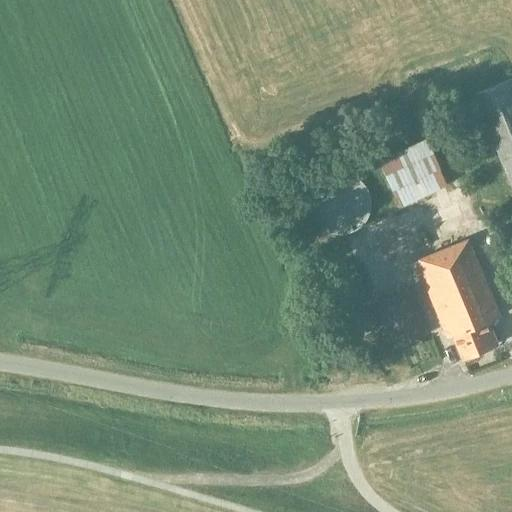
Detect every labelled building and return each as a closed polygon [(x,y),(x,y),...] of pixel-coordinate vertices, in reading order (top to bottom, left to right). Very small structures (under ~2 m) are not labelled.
[(511,78),(475,94),(511,182),(511,78)] [(440,170),(441,169),(427,138),(379,160),(401,207),(448,185),(440,170)] [(366,220),(370,212),(370,202),(368,193),(363,185),(356,179),(347,175),(338,174),(329,176),(321,181),(315,189),(311,197),(310,207),(313,216),(318,224),(325,230),(333,233),(343,234),(352,232),(360,227),(366,220)] [(463,359),(498,344),(489,321),(501,316),(468,239),(416,261),(447,338),(453,336),(463,359)] [(428,333),(410,290),(377,304),(394,347),(428,333)]
